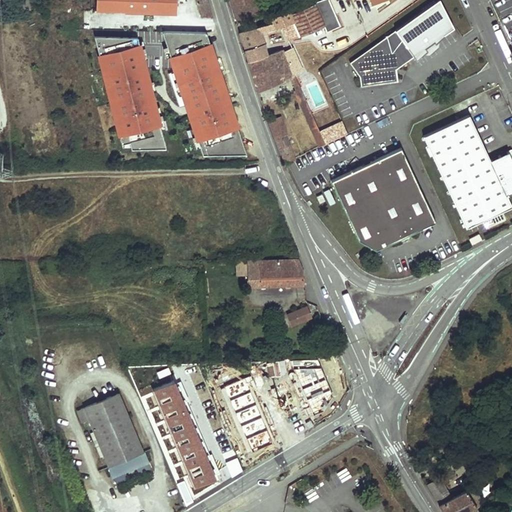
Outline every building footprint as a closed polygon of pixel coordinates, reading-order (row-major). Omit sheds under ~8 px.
[(37,8),(37,0),(20,0),(21,8),(37,8)] [(95,0),(95,11),(124,11),(124,0),(95,0)] [(124,0),(124,11),(175,12),(175,0),(124,0)] [(212,16),(206,0),(195,0),(201,17),(212,16)] [(253,0),(233,6),(236,21),(259,14),(255,0),(253,0)] [(441,0),(436,0),(395,28),(414,54),(419,60),(424,54),(430,54),(440,46),(440,40),(455,28),(441,0)] [(325,25),(323,20),(315,2),(290,13),(298,32),(300,36),(325,25)] [(289,11),(270,18),(275,29),(280,27),(285,25),(289,35),(298,32),(290,13),(289,11)] [(335,15),(323,20),(325,25),(327,30),(339,25),(335,15)] [(247,60),(267,53),(259,27),(239,32),(247,60)] [(414,54),(395,28),(350,61),(360,74),(361,84),(398,79),(396,67),(414,54)] [(207,33),(162,31),(202,155),(247,154),(207,33)] [(138,37),(96,36),(124,149),(167,149),(138,37)] [(247,60),(257,90),(290,76),(296,89),(300,87),(294,74),(283,48),(267,53),(247,60)] [(300,87),(296,89),(302,101),(306,99),(300,87)] [(317,126),(306,99),(302,101),(299,102),(311,128),(317,126)] [(488,160),(467,114),(421,135),(464,228),(511,207),(505,194),(511,191),(511,164),(511,163),(507,153),(506,151),(488,160)] [(295,160),(279,116),(268,120),(284,164),(295,160)] [(330,140),(347,133),(342,121),(325,128),(330,140)] [(317,126),(311,128),(318,144),(324,142),(317,126)] [(377,151),(380,158),(395,151),(391,144),(377,151)] [(400,149),(329,182),(357,242),(374,252),(434,223),(400,149)] [(303,270),(298,259),(247,260),(248,285),(303,283),(303,275),(303,270)] [(310,317),(306,308),(296,312),(299,321),(310,317)] [(337,358),(314,359),(275,361),(261,361),(261,365),(273,365),(275,391),(311,386),(310,375),(345,373),(337,358)] [(242,376),(227,376),(228,391),(242,391),(242,376)] [(189,395),(192,403),(202,399),(208,413),(181,424),(191,448),(195,447),(186,427),(210,417),(211,420),(220,417),(208,387),(189,395)] [(242,391),(228,391),(228,412),(239,411),(240,418),(243,418),(242,391)] [(312,402),(330,402),(330,392),(311,392),(312,402)] [(142,451),(117,393),(77,411),(82,422),(90,419),(109,465),(142,451)] [(168,413),(164,414),(179,453),(191,448),(181,424),(208,413),(202,399),(192,403),(178,409),(176,406),(166,410),(168,413)] [(308,408),(291,419),(297,430),(315,420),(308,408)] [(164,414),(150,421),(156,434),(164,431),(174,455),(179,453),(164,414)] [(451,497),(440,477),(427,485),(443,511),(467,511),(477,506),(466,489),(451,497)]
